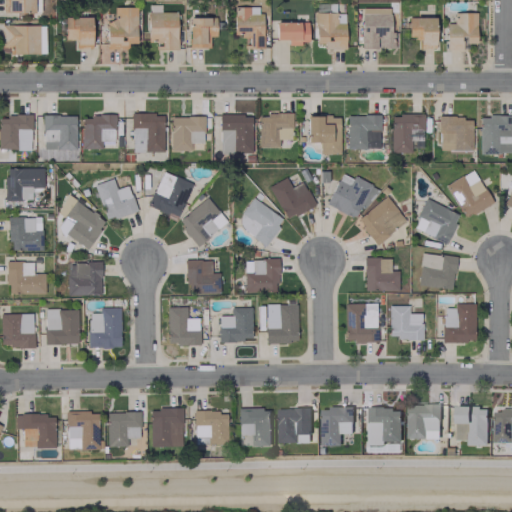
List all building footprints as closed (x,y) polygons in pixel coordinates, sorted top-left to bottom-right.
[(32,0),(1,0),(2,13),(33,12),(32,0)] [(135,6),(113,7),(113,20),(106,20),(106,50),(126,49),(126,43),(136,42),(135,6)] [(233,6),(233,36),(248,36),(248,47),(261,48),(261,6),(233,6)] [(391,8),(361,8),(361,48),(378,48),(391,48),(391,8)] [(147,12),(147,40),(155,40),(155,49),(176,49),(175,11),(147,12)] [(344,48),(343,12),(314,13),(314,43),(323,43),(323,48),(344,48)] [(461,43),(475,43),(475,12),(452,12),(452,23),(445,22),(445,49),(461,49),(461,43)] [(91,17),(64,16),(64,39),(74,39),(74,48),(90,48),(91,17)] [(208,47),(208,36),(215,36),(215,16),(188,17),(188,47),(208,47)] [(433,16),(407,17),(408,39),(418,38),(419,48),(434,48),(433,16)] [(307,43),(307,21),(274,22),(275,39),(287,39),(287,43),(307,43)] [(130,113),(130,151),(162,151),(161,113),(130,113)] [(257,147),(277,146),(277,139),(290,139),(290,113),(257,113),(257,147)] [(29,115),(0,114),(0,148),(30,148),(29,115)] [(41,148),(74,149),(75,115),(42,114),(41,148)] [(250,114),(218,114),(219,153),(250,152),(250,114)] [(345,114),(345,148),(378,148),(378,115),(345,114)] [(421,147),(421,114),(389,114),(390,152),(409,152),(409,147),(421,147)] [(80,148),(100,148),(100,144),(113,144),(113,115),(80,115),(80,148)] [(305,116),(306,142),(318,141),(318,154),(339,153),(337,115),(305,116)] [(510,115),(478,116),(478,153),(510,152),(510,115)] [(202,116),(168,116),(169,150),(189,150),(189,142),(202,142),(202,116)] [(470,150),(470,117),(438,116),(437,150),(470,150)] [(3,199),(30,199),(30,187),(42,187),(42,167),(3,167),(3,199)] [(491,202),(472,169),(444,184),(463,218),(491,202)] [(190,183),(161,170),(146,206),(175,219),(190,183)] [(352,217),(358,206),(365,209),(376,187),(352,176),(351,178),(340,173),(324,204),(352,217)] [(313,205),(301,181),(290,187),(284,177),(267,186),(285,220),(313,205)] [(135,210),(127,185),(115,189),(111,178),(93,184),(105,220),(135,210)] [(85,248),(104,221),(67,195),(55,212),(64,218),(57,228),(85,248)] [(373,244),(404,222),(385,196),(354,218),(373,244)] [(282,220),(252,197),(233,222),(263,245),(282,220)] [(193,245),(225,223),(208,198),(176,218),(193,245)] [(443,243),(458,215),(425,198),(411,226),(443,243)] [(8,250),(40,249),(40,216),(7,217),(8,250)] [(454,256),(420,252),(416,285),(450,289),(454,256)] [(363,290),(397,290),(396,270),(389,270),(388,257),(362,257),(363,290)] [(275,258),(251,259),(252,273),(242,273),(243,293),(276,291),(275,258)] [(217,292),(217,272),(209,272),(209,259),(184,259),(185,292),(217,292)] [(43,293),(43,273),(31,273),(31,261),(5,261),(5,293),(43,293)] [(66,295),(99,294),(99,261),(65,262),(66,295)] [(472,302),(452,303),(452,307),(441,307),(441,341),(473,341),(472,302)] [(376,341),(375,303),(343,303),(343,342),(376,341)] [(264,342),(296,342),(295,304),(276,304),(277,327),(264,327),(264,342)] [(387,338),(420,338),(420,313),(407,312),(407,305),(388,305),(387,338)] [(166,306),(165,344),(197,345),(198,318),(185,317),(185,307),(166,306)] [(118,307),(98,307),(98,313),(86,313),(86,347),(118,347),(118,307)] [(251,340),(250,307),(230,307),(230,315),(217,316),(217,341),(251,340)] [(76,343),(76,308),(43,309),(43,344),(76,343)] [(0,346),(32,346),(31,312),(0,313),(0,346)] [(406,438),(438,438),(439,404),(406,404),(406,438)] [(486,407),(455,406),(454,440),(465,440),(465,445),(485,445),(486,407)] [(237,408),(237,434),(249,434),(250,446),(269,446),(268,407),(237,408)] [(339,445),(339,434),(351,433),(351,407),(319,408),(319,446),(339,445)] [(148,408),(149,445),(180,445),(180,408),(148,408)] [(309,442),(309,408),(276,408),(276,443),(309,442)] [(366,443),(400,443),(400,408),(367,408),(366,443)] [(511,442),(511,408),(492,409),(492,442),(511,442)] [(206,443),(225,443),(225,410),(192,411),(192,437),(206,436),(206,443)] [(64,411),(65,448),(97,447),(96,411),(64,411)] [(105,412),(105,446),(125,445),(125,438),(138,438),(138,411),(105,412)] [(53,447),(53,413),(13,414),(13,428),(34,428),(34,447),(53,447)]
